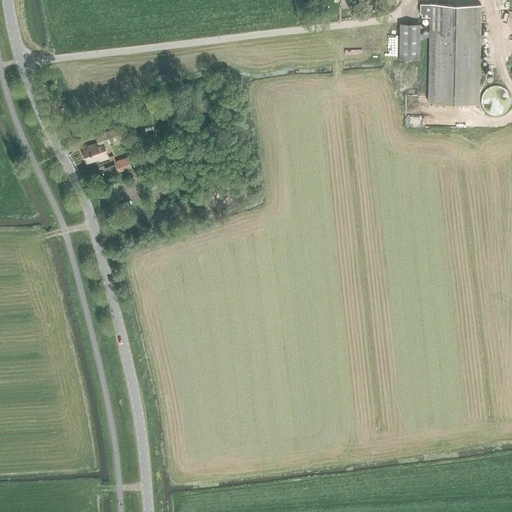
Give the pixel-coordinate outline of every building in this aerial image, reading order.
[(481,5),(430,4),(428,103),(480,104),(481,5)] [(420,24),(399,24),(399,59),(420,59),(420,24)] [(491,87),(488,89),(486,91),(483,93),(482,96),(481,99),(481,102),(481,106),(482,109),(484,112),(487,114),(489,116),(493,117),(496,117),(499,116),(502,115),(505,113),(507,111),(509,109),(511,106),(511,102),(511,99),(510,96),(508,93),(506,91),(504,89),(501,87),(498,87),(494,87),(491,87)] [(152,125),(151,117),(143,118),(144,122),(144,123),(145,126),(152,125)] [(104,144),(121,138),(118,128),(96,136),(98,143),(86,147),(87,149),(83,151),(87,163),(98,159),(99,161),(108,158),(104,144)] [(129,161),(127,157),(114,162),(115,165),(105,168),(108,177),(131,169),(129,161)] [(186,203),(189,210),(212,202),(209,195),(186,203)]
